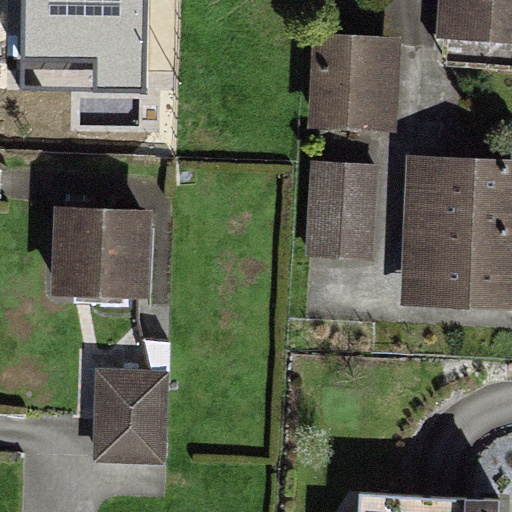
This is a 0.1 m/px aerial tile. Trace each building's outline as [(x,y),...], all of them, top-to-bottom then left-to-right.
[(511,0),(450,0),(450,43),(511,43),(511,0)] [(399,50),(322,47),(319,129),(396,132),(399,50)] [(511,169),(416,165),(410,307),(511,311),(511,169)] [(314,173),(311,259),(368,261),(371,175),(314,173)] [(167,221),(61,220),(60,308),(166,309),(167,221)] [(102,379),(104,466),(165,464),(162,377),(102,379)] [(363,511),(504,511),(505,499),(434,496),(364,493),(363,511)]
